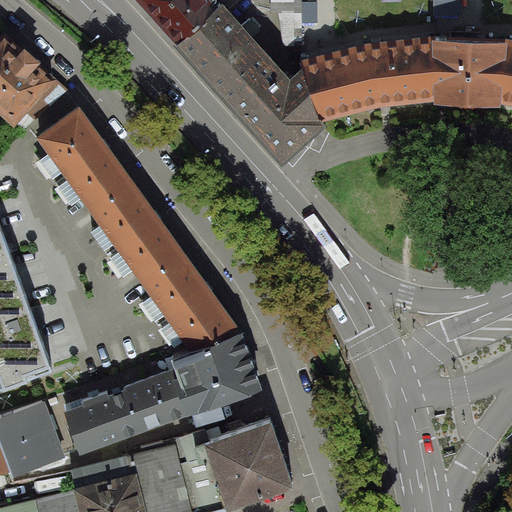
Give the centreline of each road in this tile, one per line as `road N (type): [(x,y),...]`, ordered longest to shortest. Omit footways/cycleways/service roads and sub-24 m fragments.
road 1 (residential): [(16,0),(53,31),(214,223),(295,381),(335,511)]
road 2 (secondary): [(102,0),(182,78),(347,277)]
road 3 (secondary): [(501,301),(407,300),(347,277)]
road 4 (primary): [(431,511),(398,379)]
road 5 (primary): [(440,511),(511,398)]
road 6 (primary): [(501,301),(429,340),(398,379)]
